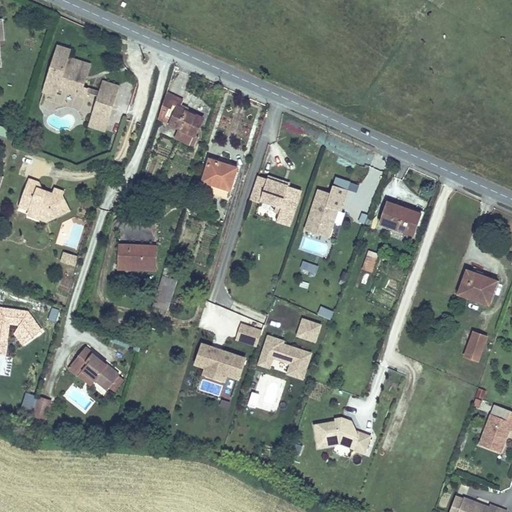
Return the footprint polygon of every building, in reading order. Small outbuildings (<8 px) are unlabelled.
[(65,62),(67,57),(69,51),(57,47),(43,90),(54,93),(56,87),(84,96),(86,88),(83,87),(84,85),(80,79),(82,73),(83,67),(65,62)] [(90,65),(67,57),(65,62),(83,67),(82,73),(80,79),(84,85),(90,65)] [(104,77),(102,86),(116,90),(119,81),(104,77)] [(116,90),(102,86),(90,121),(104,126),(116,90)] [(167,94),(158,119),(194,138),(202,123),(179,110),(183,103),(167,94)] [(238,171),(214,162),(207,182),(231,190),(238,171)] [(29,175),(17,208),(28,213),(28,207),(44,213),(47,219),(68,209),(61,194),(63,188),(55,185),(51,194),(47,192),(46,188),(36,184),(38,179),(29,175)] [(259,178),(252,202),(262,205),(263,202),(279,207),(277,213),(281,214),(279,223),(290,227),(291,226),(292,226),(303,192),(290,188),(269,181),(259,178)] [(270,178),(269,181),(290,188),(291,185),(270,178)] [(333,195),(321,191),(308,232),(329,239),(338,212),(341,212),(343,213),(351,192),(336,187),(333,195)] [(420,217),(386,205),(380,224),(413,236),(420,217)] [(341,212),(338,212),(329,239),(332,240),(341,212)] [(129,264),(156,265),(157,246),(120,245),(119,269),(129,269),(129,264)] [(64,250),(60,260),(75,265),(78,255),(64,250)] [(378,256),(368,254),(364,269),(373,271),(378,256)] [(301,268),(316,273),(319,264),(304,259),(301,268)] [(165,270),(161,282),(168,285),(171,272),(165,270)] [(466,271),(456,296),(489,307),(498,284),(466,271)] [(0,335),(5,336),(8,317),(18,318),(13,323),(26,338),(42,326),(27,305),(2,303),(1,312),(0,312),(0,335)] [(318,313),(331,318),(334,310),(321,305),(318,313)] [(316,341),(322,322),(302,316),(296,335),(316,341)] [(257,347),(262,328),(240,322),(235,342),(257,347)] [(138,350),(141,343),(113,333),(110,340),(138,350)] [(304,378),(313,349),(266,335),(257,364),(304,378)] [(466,363),(478,368),(487,343),(475,339),(466,363)] [(227,374),(240,378),(247,355),(202,340),(194,364),(203,367),(201,372),(225,380),(227,374)] [(234,346),(253,352),(254,347),(236,341),(234,346)] [(90,367),(84,373),(106,393),(120,377),(88,349),(80,358),(90,367)] [(79,379),(84,373),(90,367),(80,358),(69,370),(79,379)] [(478,387),(475,396),(483,399),(486,390),(478,387)] [(248,404),(256,407),(260,392),(252,390),(248,404)] [(33,407),(36,395),(27,392),(23,404),(33,407)] [(39,393),(33,411),(44,415),(50,396),(39,393)] [(222,398),(220,405),(229,407),(230,401),(222,398)] [(315,423),(318,445),(340,442),(364,451),(371,435),(356,429),(352,419),(342,416),(335,417),(335,419),(315,423)] [(500,458),(509,436),(511,437),(511,434),(511,427),(491,420),(479,450),(500,458)] [(492,511),(486,510),(486,511),(461,502),(456,511),(492,511)]
